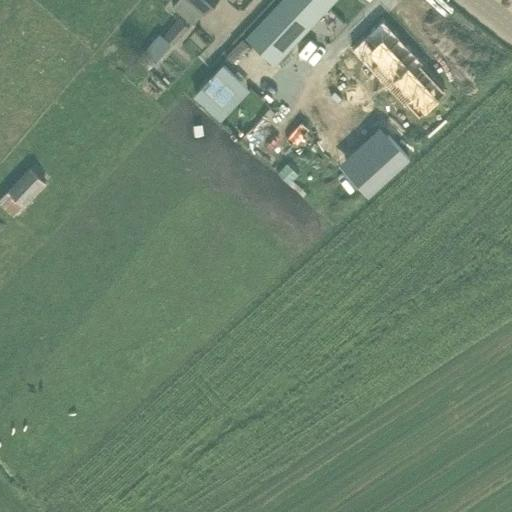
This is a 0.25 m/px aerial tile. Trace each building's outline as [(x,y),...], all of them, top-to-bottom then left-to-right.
[(190,0),(203,11),(213,0),(190,0)] [(281,0),(248,36),(276,62),(333,0),(281,0)] [(362,36),(350,48),(385,83),(416,53),(382,17),(369,29),(372,32),(366,39),(362,36)] [(178,18),(163,35),(172,43),(188,26),(178,18)] [(416,53),(385,83),(392,91),(395,88),(420,114),(446,89),(420,63),(423,60),(416,53)] [(222,64),(194,93),(212,111),(240,81),(222,64)] [(0,206),(8,215),(40,181),(23,165),(0,189),(0,206)]
